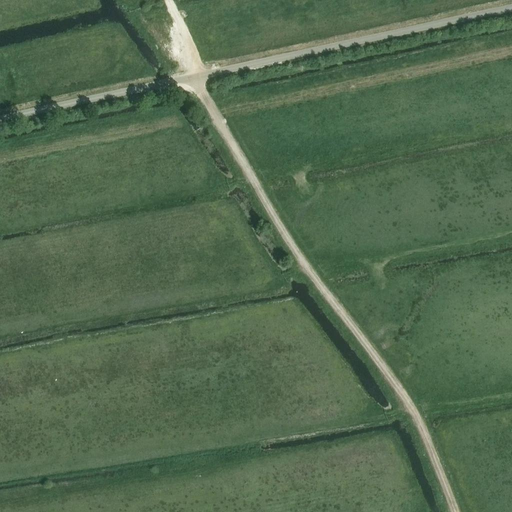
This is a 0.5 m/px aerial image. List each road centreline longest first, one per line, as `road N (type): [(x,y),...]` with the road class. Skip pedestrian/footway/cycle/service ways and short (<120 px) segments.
road 1 (track): [(455,511),(414,413),(284,234),(202,97),(193,52),(167,0)]
road 2 (unclassified): [(0,119),(511,8)]
